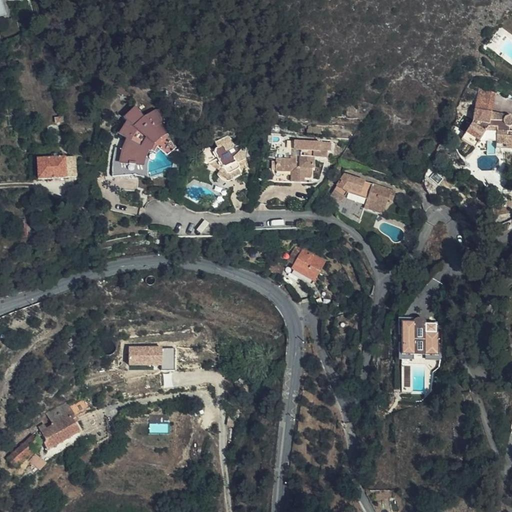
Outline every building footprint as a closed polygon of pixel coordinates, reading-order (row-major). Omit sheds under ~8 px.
[(12,69),(10,58),(3,60),(5,70),(12,69)] [(290,120),(293,112),(281,108),(279,116),(290,120)] [(486,145),(502,145),(502,130),(499,129),(500,125),(498,122),(495,121),(492,122),(492,118),(465,112),(462,126),(456,136),(469,143),(475,134),(486,134),(486,145)] [(166,124),(171,121),(172,120),(167,114),(161,118),(156,113),(145,121),(136,113),(124,122),(129,129),(120,136),(121,138),(126,144),(122,152),(121,152),(121,165),(129,166),(129,167),(136,167),(137,165),(143,165),(143,164),(147,164),(148,155),(146,155),(150,146),(157,140),(156,138),(162,134),(164,135),(171,130),(166,124)] [(245,160),(245,149),(241,146),(233,149),(228,138),(220,142),(215,132),(203,138),(206,145),(204,146),(200,146),(197,149),(196,157),(199,162),(207,167),(213,161),(219,165),(216,177),(224,180),(230,181),(242,174),(240,169),(240,164),(240,162),(245,160)] [(469,143),(456,136),(451,145),(464,152),(469,143)] [(311,164),(311,158),(311,153),(324,153),(324,148),(329,148),(329,138),(293,137),(293,153),(289,154),(289,157),(273,159),(274,171),(289,170),(290,182),(302,181),(301,177),(306,176),(309,173),(308,164),(311,164)] [(75,177),(75,158),(57,159),(56,156),(37,157),(39,179),(75,177)] [(343,195),(362,201),(363,198),(374,200),(372,204),(382,207),(385,198),(387,199),(390,190),(340,177),(323,205),(322,210),(334,213),(335,209),(343,195)] [(363,198),(362,201),(361,207),(381,212),(382,207),(372,204),(374,200),(363,198)] [(314,286),(325,267),(296,249),(291,259),(296,263),(291,272),(314,286)] [(81,288),(72,291),(74,298),(83,295),(81,288)] [(415,318),(399,318),(399,334),(404,334),(403,323),(415,323),(415,318)] [(415,323),(403,323),(404,334),(404,346),(404,353),(416,352),(428,352),(439,352),(439,345),(439,322),(415,323)] [(444,345),(439,345),(439,352),(428,352),(428,357),(444,357),(444,345)] [(404,346),(399,346),(399,358),(416,357),(416,352),(404,353),(404,346)] [(175,348),(130,347),(130,366),(163,366),(163,369),(175,369),(175,348)] [(88,411),(83,401),(72,406),(78,416),(88,411)] [(57,408),(53,409),(57,415),(55,417),(59,422),(43,432),(48,441),(45,444),(49,451),(82,431),(67,406),(60,409),(57,408)] [(32,458),(29,454),(40,443),(34,435),(10,458),(11,460),(7,464),(12,469),(16,465),(17,466),(18,465),(22,469),(32,458)]
